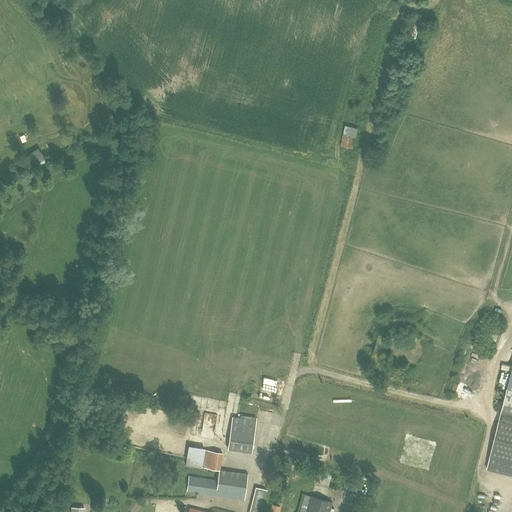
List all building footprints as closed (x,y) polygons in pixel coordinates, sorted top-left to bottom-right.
[(37,148),(31,153),(37,162),(39,165),(46,160),(37,148)] [(498,333),(492,331),(489,343),(495,345),(498,333)] [(511,368),(487,468),(511,474),(511,368)] [(228,449),(252,453),(257,420),(232,416),(228,449)] [(203,450),(200,468),(219,471),(222,453),(203,450)] [(124,452),(123,461),(131,462),(132,453),(124,452)] [(190,476),(187,491),(244,499),(248,475),(219,471),(218,480),(190,476)] [(164,475),(162,485),(174,488),(176,477),(164,475)] [(249,511),(261,511),(267,490),(256,487),(249,511)] [(300,511),(329,511),(332,502),(305,495),(300,511)]
